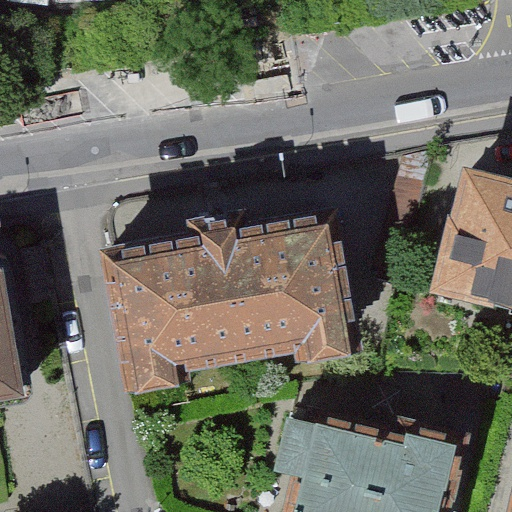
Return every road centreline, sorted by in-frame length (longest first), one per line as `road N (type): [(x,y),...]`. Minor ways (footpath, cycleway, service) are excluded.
road 1 (residential): [(72,154),(511,80)]
road 2 (residential): [(135,511),(72,154)]
